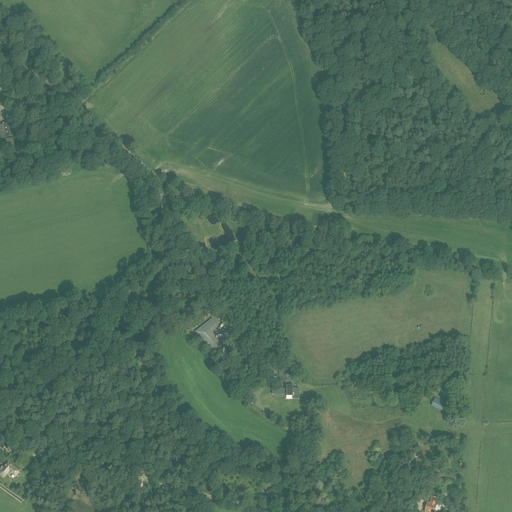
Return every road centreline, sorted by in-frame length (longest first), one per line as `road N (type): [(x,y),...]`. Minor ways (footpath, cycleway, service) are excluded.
road 1 (unclassified): [(280,511),(144,477),(141,353),(161,248),(161,191),(50,84),(0,59)]
road 2 (track): [(493,115),(425,31),(417,5)]
road 3 (track): [(327,101),(417,5)]
